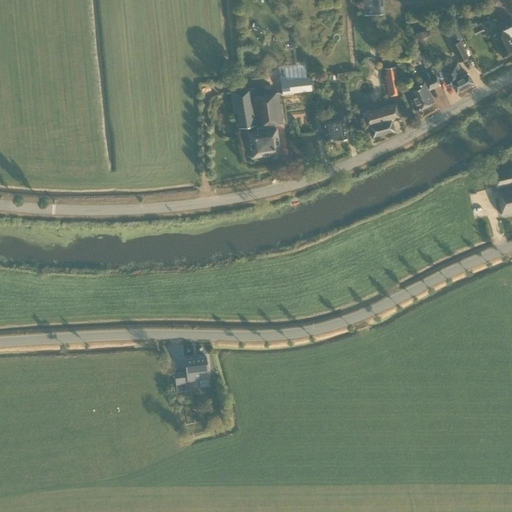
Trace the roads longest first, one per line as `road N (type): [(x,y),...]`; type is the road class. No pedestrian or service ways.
road 1 (tertiary): [(0,207),(122,210),(279,187),(388,144),(511,76)]
road 2 (unclassified): [(0,341),(304,331),(359,315),(511,245)]
